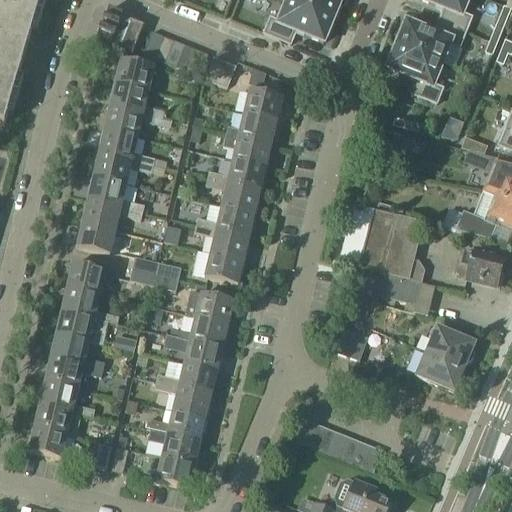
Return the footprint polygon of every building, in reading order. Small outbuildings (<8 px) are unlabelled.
[(0,0),(0,128),(4,129),(41,0),(0,0)] [(289,0),(287,5),(335,24),(341,8),(339,7),(342,0),(341,0),(289,0)] [(469,0),(416,0),(416,1),(443,13),(438,25),(465,36),(471,21),(462,17),(469,0)] [(328,41),(335,24),(287,5),(279,26),(269,22),(263,38),(290,49),(296,36),(323,47),(326,40),(328,41)] [(496,28),(503,32),(511,13),(503,10),(496,28)] [(96,45),(109,51),(110,49),(132,58),(144,29),(121,20),(122,19),(108,13),(104,22),(102,26),(103,26),(101,32),(100,32),(98,36),(99,36),(96,45)] [(465,36),(438,25),(433,37),(406,26),(403,33),(401,32),(394,48),(441,68),(450,47),(459,51),(465,36)] [(489,45),(496,49),(501,37),(493,34),(489,45)] [(152,36),(143,59),(156,64),(165,42),(152,36)] [(167,68),(176,46),(165,42),(156,64),(167,68)] [(501,53),(500,55),(508,58),(511,60),(511,58),(511,46),(505,44),(501,53)] [(492,60),(496,49),(489,45),(484,57),(492,60)] [(178,73),(187,50),(176,46),(167,68),(178,73)] [(441,68),(394,48),(387,65),(389,66),(387,72),(414,84),(409,97),(436,108),(442,92),(433,88),(441,68)] [(189,78),(198,55),(187,50),(178,73),(189,78)] [(199,82),(208,59),(198,55),(189,78),(199,82)] [(508,58),(500,55),(496,66),(503,69),(508,58)] [(213,61),(204,84),(216,89),(225,66),(213,61)] [(154,72),(121,64),(115,87),(148,95),(154,72)] [(236,70),(225,66),(216,89),(227,93),(236,71),(236,70)] [(148,95),(115,87),(110,110),(163,123),(164,116),(144,112),(148,95)] [(283,102),(250,95),(244,118),(277,126),(283,102)] [(163,123),(110,110),(105,133),(138,141),(141,126),(153,129),(170,133),(172,126),(162,124),(163,123)] [(240,135),(228,132),(226,138),(272,149),(277,126),(244,118),(240,135)] [(511,119),(499,150),(511,155),(511,119)] [(200,133),(202,124),(194,122),(192,131),(200,133)] [(403,134),(405,126),(394,123),(392,131),(403,134)] [(138,141),(105,133),(99,158),(153,171),(154,163),(146,162),(146,161),(133,158),(138,141)] [(398,151),(401,140),(385,136),(376,171),(393,175),(395,164),(401,165),(404,153),(398,151)] [(223,152),(235,155),(233,164),(266,172),(272,149),(226,138),(223,152)] [(153,171),(99,158),(93,181),(126,189),(130,173),(151,178),(153,171)] [(511,166),(510,166),(495,163),(492,172),(483,196),(511,207),(511,166)] [(229,181),(208,176),(206,183),(260,196),(266,172),(233,164),(229,181)] [(126,189),(93,181),(88,204),(143,217),(144,210),(135,208),(122,205),(126,189)] [(205,191),(225,196),(221,211),(255,219),(260,196),(206,183),(205,191)] [(185,203),(187,194),(179,192),(176,201),(185,203)] [(474,220),(463,216),(455,235),(490,244),(496,230),(497,230),(498,227),(511,232),(511,207),(483,196),(474,220)] [(143,217),(88,204),(82,227),(116,235),(119,220),(141,225),(143,217)] [(377,208),(373,206),(371,213),(388,218),(390,210),(378,207),(377,208)] [(197,223),(197,224),(195,230),(249,242),(255,219),(221,211),(209,209),(205,225),(197,223)] [(353,209),(338,268),(367,275),(421,288),(424,275),(420,268),(413,266),(423,227),(388,218),(371,213),(353,209)] [(77,252),(110,260),(116,235),(82,227),(77,252)] [(193,238),(214,242),(210,258),(244,266),(249,242),(195,230),(193,238)] [(461,268),(469,270),(465,283),(498,291),(498,288),(502,287),(504,279),(501,276),(504,265),(472,257),(471,257),(464,256),(461,268)] [(204,282),(238,290),(244,266),(210,258),(204,282)] [(158,268),(134,262),(132,274),(155,279),(158,268)] [(106,276),(73,268),(67,291),(100,299),(106,276)] [(178,285),(181,273),(158,268),(155,279),(178,285)] [(129,286),(152,292),(155,279),(132,274),(129,286)] [(395,304),(405,307),(403,315),(427,321),(434,292),(421,288),(367,275),(356,303),(377,308),(379,300),(384,301),(382,307),(393,310),(395,304)] [(152,292),(175,297),(178,285),(155,279),(152,292)] [(61,316),(107,326),(107,327),(117,330),(119,322),(96,316),(100,299),(67,291),(61,316)] [(228,330),(234,307),(190,296),(184,319),(195,322),(228,330)] [(56,339),(89,347),(102,350),(105,337),(104,337),(107,327),(107,326),(61,316),(56,339)] [(191,338),(179,335),(177,343),(223,354),(228,330),(195,322),(191,338)] [(473,357),(473,356),(472,354),(471,353),(473,348),(437,333),(427,357),(463,372),(465,368),(467,367),(468,367),(469,366),(470,365),(471,364),(472,363),(473,361),(473,360),(473,359),(473,357)] [(344,334),(336,357),(348,361),(356,338),(344,334)] [(359,366),(368,342),(356,338),(348,361),(359,366)] [(89,347),(56,339),(51,362),(102,374),(104,368),(97,366),(85,363),(89,347)] [(223,354),(177,343),(166,340),(163,352),(186,358),(184,370),(217,377),(223,354)] [(463,380),(463,379),(462,378),(462,376),(463,372),(427,357),(417,380),(453,396),(455,391),(457,391),(458,390),(459,389),(461,388),(462,387),(462,386),(463,385),(463,383),(463,382),(463,380)] [(102,374),(51,362),(45,385),(78,393),(82,378),(101,382),(102,374)] [(168,382),(157,380),(155,387),(211,400),(217,377),(184,370),(180,385),(168,382)] [(39,409),(81,418),(81,420),(92,423),(94,415),(86,413),(78,411),(74,410),(78,393),(45,385),(39,409)] [(153,394),(177,399),(173,415),(206,423),(211,400),(155,387),(153,394)] [(81,418),(39,409),(34,431),(75,441),(81,420),(81,418)] [(146,435),(150,436),(150,435),(200,446),(206,423),(173,415),(169,429),(149,424),(146,435)] [(306,451),(316,428),(304,424),(295,446),(306,451)] [(316,428),(306,451),(318,455),(327,433),(316,428)] [(75,441),(34,431),(28,456),(61,465),(67,441),(75,443),(75,441)] [(329,459),(338,437),(327,433),(318,455),(329,459)] [(147,446),(164,450),(162,461),(195,469),(200,446),(150,435),(150,436),(147,446)] [(338,437),(329,459),(340,464),(349,442),(338,437)] [(105,438),(103,448),(102,449),(111,451),(114,440),(105,438)] [(124,454),(127,443),(119,441),(116,452),(124,454)] [(349,442),(340,464),(351,468),(361,446),(349,442)] [(361,446),(351,468),(362,473),(371,451),(361,446)] [(102,449),(99,448),(94,472),(106,475),(112,451),(111,451),(102,449)] [(371,451),(362,473),(374,478),(383,455),(371,451)] [(124,454),(116,452),(111,476),(123,479),(128,455),(124,454)] [(162,461),(156,486),(189,494),(195,469),(162,461)] [(388,511),(391,507),(374,500),(376,495),(354,486),(348,484),(340,487),(334,503),(334,504),(331,505),(328,511),(327,511),(314,506),(312,511),(388,511)]
